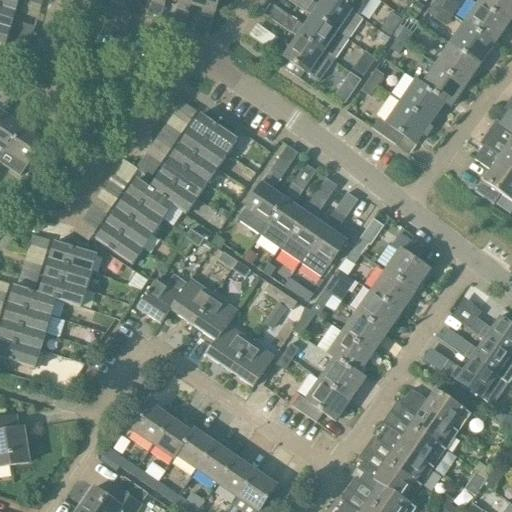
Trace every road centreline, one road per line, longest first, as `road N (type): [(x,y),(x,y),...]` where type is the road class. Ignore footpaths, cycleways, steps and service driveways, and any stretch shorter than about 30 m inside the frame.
road 1 (residential): [(49,511),(91,452),(113,382),(135,355),(152,351),(337,474)]
road 2 (residential): [(337,474),(400,364),(476,261)]
road 3 (residential): [(405,203),(208,66)]
road 4 (residential): [(74,218),(197,57)]
road 5 (residential): [(511,69),(405,203)]
road 6 (residential): [(197,57),(97,12),(67,16)]
